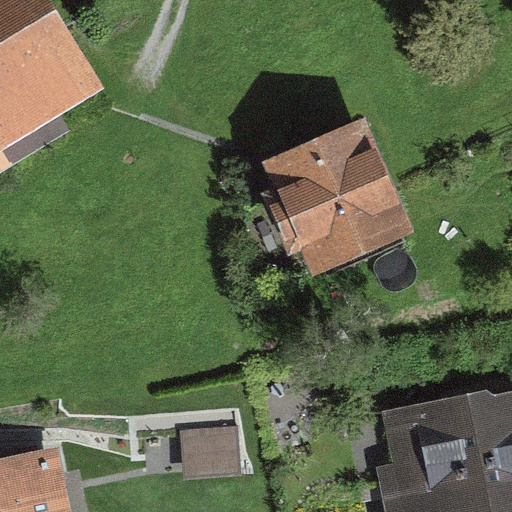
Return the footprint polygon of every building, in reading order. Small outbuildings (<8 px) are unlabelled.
[(89,0),(17,0),(0,9),(0,114),(17,147),(134,86),(89,0)] [(357,118),(272,156),(318,257),(403,219),(357,118)] [(511,511),(511,384),(406,398),(421,511),(511,511)] [(249,416),(198,422),(203,464),(255,458),(249,416)] [(0,511),(50,511),(38,452),(0,459),(0,511)]
